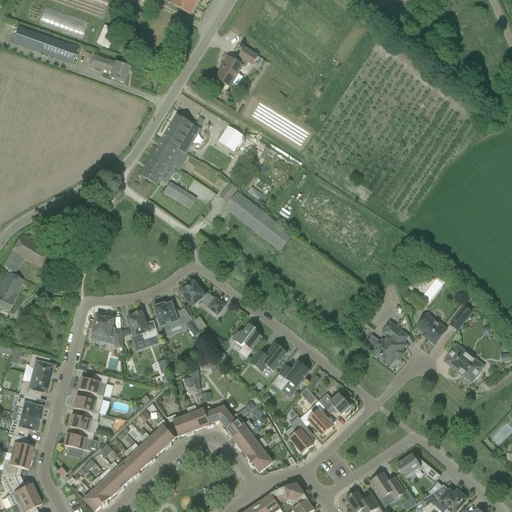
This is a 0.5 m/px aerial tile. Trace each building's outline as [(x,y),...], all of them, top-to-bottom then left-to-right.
[(198,0),(160,0),(172,5),(190,16),(198,0)] [(39,23),(82,36),(87,21),(44,7),(39,23)] [(73,64),(78,49),(18,28),(13,43),(73,64)] [(258,57),(244,49),(239,57),(241,58),(237,63),(228,57),(222,66),(224,67),(216,80),(230,88),(243,67),(245,69),(249,63),(253,66),(258,57)] [(109,79),(124,84),(129,69),(115,64),(94,56),(90,67),(111,74),(109,79)] [(203,132),(198,129),(177,116),(162,141),(184,154),(189,157),(203,132)] [(233,152),(243,137),(229,128),(219,144),(233,152)] [(154,155),(176,168),(184,154),(162,141),(154,155)] [(266,148),(260,159),(265,161),(267,156),(271,158),(274,153),(266,148)] [(173,173),(176,168),(154,155),(141,177),(157,186),(166,169),(173,173)] [(170,184),(164,194),(190,211),(197,200),(170,184)] [(227,203),(237,189),(230,184),(220,198),(227,203)] [(293,236),(238,193),(225,210),(280,253),(293,236)] [(94,199),(95,200),(94,202),(93,204),(95,205),(96,204),(98,202),(99,203),(103,197),(98,194),(94,199)] [(42,270),(51,254),(21,236),(0,271),(6,275),(0,284),(0,308),(10,313),(23,281),(13,277),(23,259),(42,270)] [(225,307),(216,299),(215,300),(202,290),(201,291),(194,282),(181,293),(193,308),(200,302),(204,298),(210,303),(207,308),(218,316),(225,307)] [(185,324),(176,311),(174,312),(172,305),(165,307),(165,305),(155,309),(159,321),(157,321),(160,328),(168,325),(170,330),(185,324)] [(457,332),(472,313),(464,307),(449,326),(457,332)] [(53,315),(42,311),(38,320),(49,324),(53,315)] [(127,319),(133,337),(141,334),(143,342),(159,337),(155,325),(147,327),(142,313),(134,315),(134,317),(127,319)] [(423,335),(422,336),(435,347),(447,331),(427,315),(416,329),(423,335)] [(201,331),(207,327),(200,317),(194,320),(201,331)] [(97,318),(93,335),(91,340),(115,346),(115,350),(123,349),(122,332),(115,332),(114,330),(112,329),(114,321),(106,319),(105,320),(97,318)] [(186,325),(195,338),(201,334),(192,321),(186,325)] [(253,351),(263,338),(255,332),(256,330),(250,325),(243,334),(239,331),(232,340),(236,343),(242,348),(245,345),(253,351)] [(402,344),(407,338),(390,325),(383,334),(389,338),(384,344),(382,342),(375,352),(391,365),(396,358),(399,360),(403,354),(401,352),(405,346),(402,344)] [(18,344),(22,332),(14,329),(10,341),(18,344)] [(221,340),(212,340),(213,348),(222,348),(221,340)] [(274,372),(287,355),(275,345),(266,356),(259,352),(250,364),(263,373),(267,367),(274,372)] [(0,346),(0,354),(10,358),(12,351),(12,350),(0,346)] [(481,372),(484,368),(457,346),(444,363),(472,384),(475,379),(478,379),(481,375),(481,372)] [(10,358),(11,358),(17,360),(19,352),(12,351),(10,358)] [(217,357),(222,363),(227,359),(221,353),(217,357)] [(32,370),(30,377),(50,382),(50,381),(52,376),(51,376),(53,368),(48,366),(50,360),(31,355),(28,368),(32,370)] [(169,372),(166,361),(158,364),(162,375),(169,372)] [(211,370),(219,368),(218,361),(210,363),(211,370)] [(286,387),(295,394),(303,383),(302,382),(310,372),(308,370),(309,369),(304,366),(303,367),(299,363),(292,371),(286,366),(272,385),(281,393),(286,387)] [(174,376),(183,374),(181,366),(173,367),(174,376)] [(79,391),(89,394),(98,396),(98,395),(101,384),(107,386),(109,378),(93,374),(92,381),(82,379),(79,391)] [(46,395),(50,382),(30,377),(29,383),(24,384),(21,383),(18,395),(36,400),(40,401),(41,394),(46,395)] [(192,379),(192,378),(184,381),(187,389),(195,386),(192,379)] [(311,406),(317,401),(307,390),(301,395),(311,406)] [(98,396),(89,394),(87,400),(77,398),(74,410),(84,412),(100,416),(104,397),(98,395),(98,396)] [(268,394),(262,398),(266,405),(272,401),(268,394)] [(353,408),(354,408),(354,407),(353,405),(346,401),(345,402),(339,395),(340,395),(339,394),(332,401),(327,395),(319,403),(331,416),(336,411),(341,417),(344,414),(346,415),(353,409),(353,408)] [(22,409),(20,416),(40,421),(43,409),(35,407),(36,400),(18,395),(15,407),(22,409)] [(151,402),(146,397),(140,402),(145,407),(151,402)] [(245,409),(249,414),(256,408),(251,403),(244,408),(245,409)] [(205,428),(206,430),(210,428),(203,410),(197,413),(195,407),(191,408),(200,430),(205,428)] [(314,407),(300,420),(307,428),(311,425),(323,437),(334,427),(319,412),(314,407)] [(190,436),(195,434),(194,433),(200,430),(191,408),(187,410),(189,416),(183,418),(190,436)] [(220,423),(224,408),(211,413),(209,408),(203,410),(210,428),(215,427),(214,425),(220,423)] [(225,432),(240,421),(236,416),(232,419),(224,408),(220,423),(224,428),(222,429),(225,432)] [(261,410),(256,414),(259,419),(264,415),(261,410)] [(84,412),(82,419),(72,416),(69,428),(79,431),(88,433),(89,433),(91,422),(98,423),(100,416),(84,412)] [(141,418),(146,423),(152,418),(146,412),(141,418)] [(37,434),(40,421),(20,416),(19,423),(12,421),(9,434),(26,441),(28,432),(37,434)] [(185,436),(186,438),(190,436),(183,418),(177,420),(176,416),(168,419),(170,423),(173,422),(179,438),(185,436)] [(302,432),(307,428),(300,420),(298,418),(290,425),(293,429),(286,434),(290,440),(296,448),(295,449),(301,456),(309,450),(313,446),(302,432)] [(169,448),(172,445),(171,444),(175,440),(164,427),(166,425),(164,421),(157,427),(160,430),(156,434),(169,448)] [(225,432),(228,436),(229,435),(233,440),(252,426),(249,422),(244,426),(240,421),(225,432)] [(237,445),(235,446),(238,450),(253,438),(249,433),(254,429),(252,426),(233,440),(237,445)] [(88,433),(79,431),(78,437),(68,435),(64,447),(84,452),(84,451),(90,453),(91,450),(95,451),(98,442),(93,441),(95,434),(89,433),(88,433)] [(118,439),(122,442),(127,437),(124,434),(118,439)] [(164,450),(165,452),(169,448),(156,434),(151,439),(146,434),(143,437),(159,454),(164,450)] [(7,454),(11,456),(32,461),(33,454),(32,454),(33,449),(23,446),(24,440),(11,435),(7,454)] [(153,463),(156,460),(155,459),(159,454),(143,437),(140,440),(144,445),(140,449),(153,463)] [(253,438),(238,450),(241,453),(242,452),(246,457),(265,443),(262,439),(257,443),(253,438)] [(251,467),(267,455),(262,450),(267,446),(265,443),(246,457),(250,462),(248,463),(251,467)] [(107,446),(100,453),(99,453),(104,460),(113,452),(107,446)] [(148,465),(149,466),(153,463),(140,449),(135,453),(131,449),(127,452),(143,469),(148,465)] [(137,478),(140,475),(139,473),(143,469),(127,452),(124,455),(128,459),(124,464),(137,478)] [(259,474),(265,470),(273,464),(267,455),(251,467),(254,470),(255,469),(259,474)] [(440,478),(440,477),(417,458),(417,459),(416,460),(412,455),(396,466),(399,471),(398,472),(402,475),(405,479),(419,470),(435,482),(439,477),(440,478)] [(5,462),(2,472),(0,471),(0,478),(0,479),(15,477),(17,469),(27,472),(29,467),(30,467),(32,461),(11,456),(10,462),(5,462)] [(84,468),(88,473),(96,465),(92,461),(84,468)] [(132,480),(133,481),(137,478),(124,464),(119,468),(115,464),(112,467),(128,484),(132,480)] [(121,493),(124,489),(123,488),(128,484),(112,467),(108,469),(104,474),(108,478),(121,493)] [(84,468),(79,473),(83,477),(88,473),(84,468)] [(62,469),(58,472),(58,473),(63,478),(68,475),(62,469)] [(386,506),(405,493),(395,479),(389,483),(384,475),(370,483),(386,506)] [(11,508),(19,504),(37,495),(34,489),(33,490),(31,485),(21,490),(15,477),(0,479),(9,496),(6,498),(11,508)] [(116,494),(117,496),(121,493),(108,478),(103,483),(99,478),(96,481),(112,499),(116,494)] [(112,499),(96,481),(93,484),(97,489),(92,493),(105,507),(108,504),(107,503),(112,499)] [(432,495),(433,495),(444,487),(444,486),(442,487),(438,484),(430,493),(432,495)] [(293,511),(308,501),(304,495),(303,496),(297,486),(286,489),(285,489),(279,491),(278,492),(283,503),(288,501),(294,503),(297,508),(293,511)] [(261,503),(266,511),(278,511),(281,510),(278,506),(283,503),(278,492),(276,492),(270,496),(271,496),(261,503)] [(361,511),(373,511),(378,509),(370,497),(363,501),(357,492),(345,500),(351,508),(349,510),(350,511),(360,511),(361,511)] [(450,511),(457,511),(467,501),(457,492),(454,496),(449,492),(440,503),(437,501),(433,495),(432,495),(414,507),(417,511),(419,511),(425,509),(432,504),(440,511),(444,511),(447,509),(450,511)] [(105,507),(92,493),(84,501),(94,511),(97,511),(100,509),(102,510),(105,507)] [(40,501),(37,495),(19,504),(22,511),(19,511),(31,511),(41,506),(39,502),(40,501)] [(308,501),(293,511),(313,511),(314,511),(307,502),(308,501)] [(252,511),(266,511),(261,503),(251,510),(252,511)]
